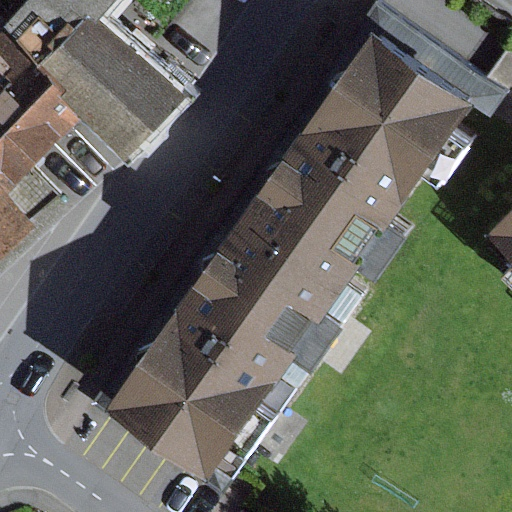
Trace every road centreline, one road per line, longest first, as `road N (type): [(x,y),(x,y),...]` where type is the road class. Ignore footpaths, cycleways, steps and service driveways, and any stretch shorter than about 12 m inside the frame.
road 1 (tertiary): [(288,0),(81,277),(0,404)]
road 2 (residential): [(114,511),(0,432)]
